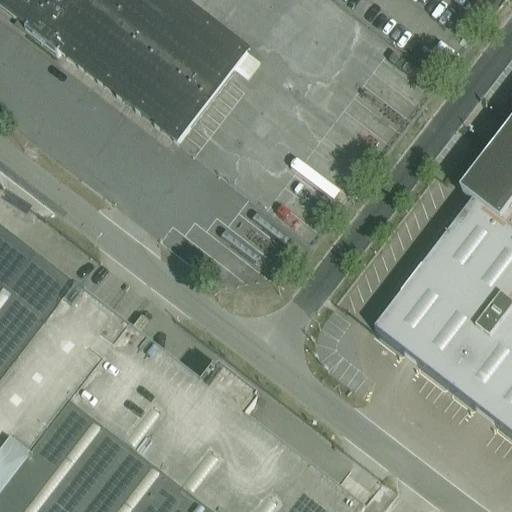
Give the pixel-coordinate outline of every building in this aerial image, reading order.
[(2,0),(0,3),(0,10),(27,32),(25,35),(57,60),(60,57),(177,148),(247,57),(172,0),(2,0)] [(473,209),(375,336),(511,442),(511,145),(467,204),(473,209)] [(0,389),(73,296),(0,239),(0,389)] [(195,390),(73,296),(0,389),(0,511),(315,511),(330,494),(241,425),(253,410),(250,407),(252,404),(246,399),(244,402),(243,401),(240,404),(216,386),(219,382),(217,381),(219,379),(213,374),(211,377),(208,375),(195,390)] [(352,511),(330,494),(315,511),(352,511)]
